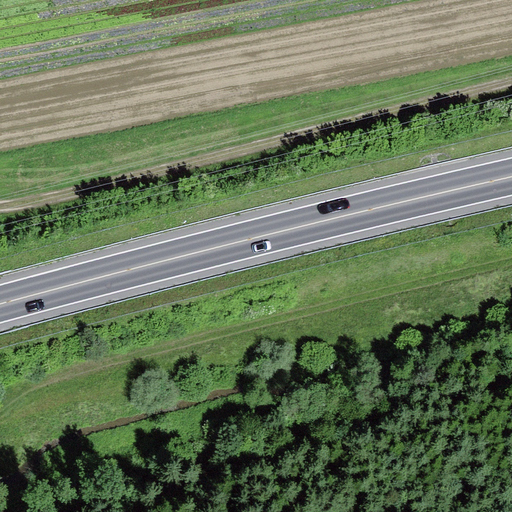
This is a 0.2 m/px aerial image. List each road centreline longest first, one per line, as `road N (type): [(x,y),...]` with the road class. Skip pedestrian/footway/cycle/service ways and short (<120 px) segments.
road 1 (trunk): [(511,179),(0,307)]
road 2 (track): [(0,205),(511,81)]
